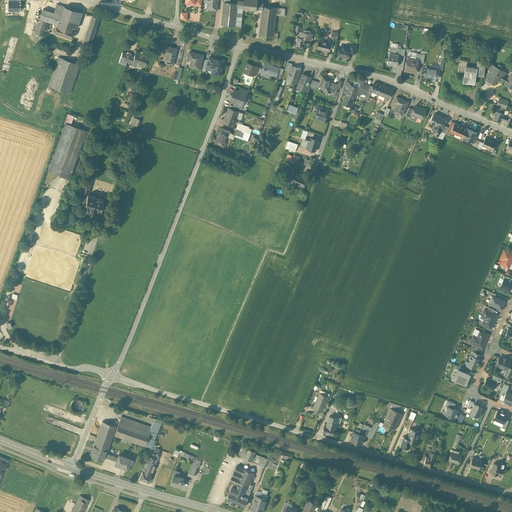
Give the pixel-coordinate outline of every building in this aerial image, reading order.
[(205,0),(205,1),(208,2),(207,9),(216,10),(217,0),(205,0)] [(257,0),(243,0),(244,1),(238,1),(237,4),(237,7),(243,8),(243,9),(257,10),(257,9),(262,10),(263,7),(263,3),(257,3),(257,0)] [(237,4),(224,3),(222,25),(235,26),(237,7),(237,4)] [(82,12),(66,7),(56,4),(54,12),(43,9),(40,19),(46,21),(57,24),(57,22),(72,27),(76,28),(82,12)] [(285,9),(263,7),(262,10),(259,39),(273,40),(274,34),(276,16),(284,16),(285,9)] [(93,16),(84,40),(92,43),(94,37),(100,19),(93,16)] [(46,21),(40,19),(35,33),(41,35),(46,21)] [(72,27),(57,22),(57,24),(54,32),(66,36),(71,38),(73,31),(71,30),(72,27)] [(299,37),(305,38),(312,39),(313,33),(300,31),(299,37)] [(305,38),(299,37),(297,37),(296,44),(304,46),(305,38)] [(331,42),(319,39),(317,49),(328,52),(331,42)] [(176,48),(164,45),(162,51),(167,52),(164,62),(172,64),(176,48)] [(348,47),(343,46),(343,47),(339,46),(338,55),(341,56),(345,57),(349,57),(349,53),(350,48),(348,48),(348,47)] [(144,53),(140,51),(140,52),(137,51),(135,55),(134,54),(133,58),(134,58),(132,62),(135,63),(135,64),(139,65),(139,64),(143,66),(144,62),(145,62),(147,59),(146,59),(147,55),(144,54),(144,53)] [(202,55),(189,51),(187,58),(193,60),(192,66),(199,68),(202,55)] [(133,55),(122,52),(120,58),(127,61),(130,62),(131,60),(132,61),(132,58),(133,55)] [(395,54),(390,53),(388,66),(398,67),(400,55),(395,54)] [(420,55),(417,54),(416,59),(418,60),(418,63),(423,64),(425,56),(420,55)] [(224,60),(209,56),(208,60),(208,62),(206,67),(207,67),(212,69),(211,72),(220,75),(224,61),(224,60)] [(80,65),(58,57),(48,86),(70,93),(80,65)] [(416,59),(407,58),(405,71),(416,73),(418,63),(418,60),(416,59)] [(477,68),(466,66),(467,61),(460,59),(458,71),(465,72),(463,81),(474,83),(476,75),(477,68)] [(257,66),(247,63),(244,72),(254,75),(254,73),(257,66)] [(279,68),(265,63),(261,74),(265,75),(266,73),(276,77),(278,73),(279,68)] [(301,69),(291,65),(289,71),(286,81),(296,84),(301,69)] [(511,74),(510,75),(508,78),(507,78),(503,76),(504,74),(500,71),(501,69),(492,65),(489,70),(491,70),(490,72),(488,72),(489,74),(486,79),(493,83),(495,81),(501,79),(505,81),(507,85),(511,88),(511,74)] [(179,79),(182,67),(179,67),(177,72),(173,71),(171,77),(179,79)] [(439,70),(425,67),(424,76),(438,78),(439,70)] [(311,77),(302,73),(300,79),(296,87),(306,91),(308,86),(307,85),(311,77)] [(332,80),(322,76),(320,83),(319,85),(319,86),(324,88),(326,93),(331,92),(329,86),(331,82),(332,80)] [(320,83),(312,80),(310,87),(314,88),(316,85),(318,86),(319,86),(319,85),(320,83)] [(393,88),(375,81),(373,87),(371,91),(389,98),(393,88)] [(337,84),(331,82),(329,86),(331,92),(335,94),(337,88),(337,86),(337,84)] [(361,83),(359,88),(357,91),(363,93),(365,88),(366,85),(361,83)] [(349,84),(345,95),(354,99),(357,91),(359,88),(349,84)] [(283,87),(280,86),(274,102),(277,103),(283,87)] [(239,90),(234,89),(232,95),(244,99),(246,94),(246,93),(239,90)] [(232,95),(230,101),(234,103),(242,106),(242,105),(244,99),(232,95)] [(354,99),(345,95),(342,102),(345,104),(348,105),(351,106),(354,99)] [(408,101),(397,96),(394,102),(395,102),(398,103),(395,111),(394,111),(402,115),(408,101)] [(508,101),(499,98),(497,105),(499,106),(505,108),(508,101)] [(114,101),(112,106),(111,106),(105,122),(109,123),(117,103),(114,101)] [(420,109),(417,107),(417,106),(415,105),(413,109),(411,114),(412,114),(422,118),(425,111),(424,109),(422,108),(420,109)] [(413,109),(409,107),(405,115),(410,117),(412,114),(411,114),(413,109)] [(238,111),(228,108),(224,120),(234,124),(238,111)] [(321,109),(317,108),(316,113),(317,114),(316,118),(323,120),(326,114),(325,114),(326,111),(321,109)] [(496,111),(493,118),(501,121),(502,120),(506,121),(507,117),(503,115),(504,114),(503,114),(496,111)] [(384,114),(378,112),(375,118),(381,121),(384,114)] [(445,119),(434,114),(430,122),(435,124),(441,127),(442,127),(443,125),(445,119)] [(140,120),(133,117),(130,124),(138,127),(140,120)] [(468,128),(454,122),(451,132),(461,136),(464,137),(468,128)] [(86,131),(65,123),(48,170),(69,178),(86,131)] [(246,126),(238,123),(236,129),(244,131),(246,126)] [(449,127),(443,125),(442,127),(441,127),(440,130),(446,133),(447,130),(449,127)] [(229,131),(221,128),(215,143),(224,146),(227,137),(229,131)] [(477,132),(468,128),(464,137),(465,137),(471,139),(475,141),(477,136),(476,135),(477,132)] [(244,131),(236,129),(234,134),(242,137),(244,131)] [(439,132),(437,137),(443,140),(446,133),(440,130),(439,132)] [(250,134),(244,131),(242,137),(234,134),(233,133),(232,136),(234,136),(242,139),(247,141),(250,134)] [(312,138),(310,137),(309,141),(307,147),(311,148),(310,150),(315,151),(316,149),(319,140),(312,138)] [(496,141),(486,137),(484,142),(483,144),(493,149),(496,141)] [(309,141),(305,139),(303,138),(300,146),(307,148),(307,147),(309,141)] [(120,155),(116,168),(120,169),(124,157),(120,155)] [(300,159),(292,155),(289,162),(297,166),(298,163),(300,161),(299,161),(300,159)] [(301,171),(290,166),(284,178),(287,179),(292,181),(304,186),(309,175),(303,172),(302,174),(300,173),(301,171)] [(91,182),(84,180),(81,191),(88,193),(91,182)] [(103,199),(87,194),(84,205),(88,207),(87,210),(94,212),(95,209),(100,210),(103,199)] [(55,233),(52,232),(48,243),(53,245),(57,234),(55,233)] [(511,259),(511,253),(504,250),(500,259),(505,261),(503,265),(508,268),(511,259)] [(511,285),(511,281),(504,277),(500,286),(510,290),(511,285)] [(494,296),(492,295),(492,296),(488,303),(501,309),(505,301),(497,297),(494,296)] [(487,310),(484,309),(482,315),(484,316),(485,318),(484,318),(483,320),(484,321),(482,325),(483,325),(491,328),(497,314),(493,313),(487,310)] [(480,330),(478,334),(477,336),(477,337),(475,338),(473,337),(470,343),(473,344),(478,346),(482,348),(488,334),(480,330)] [(471,355),(469,359),(467,358),(465,362),(467,363),(467,364),(470,365),(472,366),(472,367),(476,368),(480,359),(479,358),(471,355)] [(503,358),(500,357),(497,365),(497,366),(499,367),(500,366),(506,369),(507,367),(510,361),(507,359),(504,357),(503,358)] [(470,374),(458,369),(453,379),(465,384),(470,374)] [(495,381),(486,377),(483,384),(492,388),(495,381)] [(504,384),(501,392),(505,394),(509,386),(504,384)] [(511,404),(511,393),(507,392),(503,401),(511,405),(511,404)] [(320,393),(314,407),(322,411),(328,397),(320,393)] [(83,408),(83,406),(83,403),(81,401),(79,400),(77,399),(74,400),(72,401),(71,404),(70,406),(71,409),(72,411),(74,412),(77,412),(79,412),(81,410),(83,408)] [(447,405),(453,408),(455,403),(447,400),(445,405),(447,405)] [(404,407),(389,402),(387,406),(391,408),(402,413),(404,407)] [(483,406),(474,402),(471,408),(470,412),(479,416),(483,406)] [(453,408),(447,405),(444,413),(455,418),(459,411),(453,408)] [(402,413),(391,408),(384,423),(395,428),(402,413)] [(507,414),(498,410),(494,419),(503,423),(505,419),(507,414)] [(152,426),(122,416),(120,421),(150,432),(152,426)] [(338,418),(329,416),(327,424),(325,423),(336,426),(338,418)] [(150,432),(145,445),(150,448),(151,448),(152,447),(153,444),(162,420),(154,418),(152,426),(150,432)] [(408,420),(405,419),(402,425),(409,428),(412,422),(408,420)] [(102,421),(95,443),(108,447),(116,426),(102,421)] [(150,432),(120,421),(115,435),(122,437),(121,440),(131,444),(133,441),(145,445),(150,432)] [(336,426),(325,423),(322,432),(333,435),(336,426)] [(419,430),(411,428),(409,434),(417,437),(419,430)] [(356,432),(353,431),(350,440),(357,442),(358,438),(359,433),(356,432)] [(362,434),(359,433),(358,438),(357,442),(363,444),(365,436),(365,435),(366,435),(362,434)] [(409,434),(408,438),(403,437),(401,445),(409,448),(411,442),(415,443),(417,437),(409,434)] [(108,447),(95,443),(90,455),(88,454),(86,460),(104,466),(106,460),(104,460),(104,457),(106,453),(108,447)] [(248,449),(242,446),(238,455),(244,458),(248,449)] [(434,449),(430,448),(429,451),(430,452),(429,456),(426,456),(425,460),(424,463),(432,466),(436,453),(433,452),(434,449)] [(255,452),(248,449),(244,458),(251,461),(253,456),(255,452)] [(179,454),(194,460),(195,457),(180,451),(179,454)] [(153,454),(150,452),(148,455),(142,471),(142,472),(139,478),(139,479),(147,482),(148,482),(151,475),(152,471),(154,466),(158,456),(153,454)] [(277,454),(270,452),(267,459),(274,462),(277,454)] [(461,455),(451,452),(449,460),(459,463),(461,455)] [(118,457),(106,453),(104,457),(116,461),(118,457)] [(130,459),(119,455),(118,457),(116,461),(115,464),(127,468),(130,459)] [(260,459),(257,457),(257,458),(253,456),(251,461),(264,467),(267,459),(261,457),(260,459)] [(482,460),(473,457),(470,466),(474,467),(475,465),(480,467),(482,460)] [(201,463),(194,460),(191,467),(197,469),(198,467),(199,467),(201,463)] [(501,465),(494,463),(491,472),(498,474),(501,475),(503,469),(500,468),(501,465)] [(254,473),(237,465),(226,492),(229,493),(227,498),(244,505),(247,499),(253,485),(250,483),(254,473)] [(197,469),(191,467),(188,475),(194,477),(197,469)] [(184,478),(174,475),(172,484),(182,486),(184,478)] [(266,495),(261,494),(260,497),(256,495),(251,509),(259,511),(262,511),(266,499),(265,498),(266,495)] [(80,495),(71,511),(83,511),(89,500),(80,495)] [(324,499),(321,505),(327,508),(331,498),(326,495),(324,499)] [(319,503),(316,503),(316,504),(314,508),(319,510),(321,505),(324,499),(321,498),(319,503)] [(309,499),(303,511),(302,511),(311,511),(312,510),(313,510),(314,508),(316,504),(312,502),(313,501),(309,499)]
